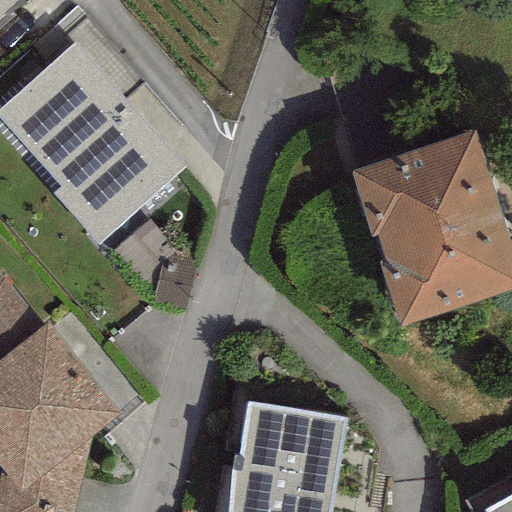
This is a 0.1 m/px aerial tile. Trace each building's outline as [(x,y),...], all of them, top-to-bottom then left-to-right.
[(6,0),(0,0),(0,55),(32,26),(6,0)] [(200,176),(85,55),(2,134),(116,255),(200,176)] [(511,255),(473,134),(346,175),(397,332),(511,294),(511,255)] [(0,289),(0,453),(27,485),(22,511),(85,511),(94,465),(140,432),(66,331),(50,342),(16,295),(0,289)] [(348,511),(360,430),(265,417),(252,511),(348,511)] [(511,511),(511,498),(487,509),(488,511),(511,511)]
